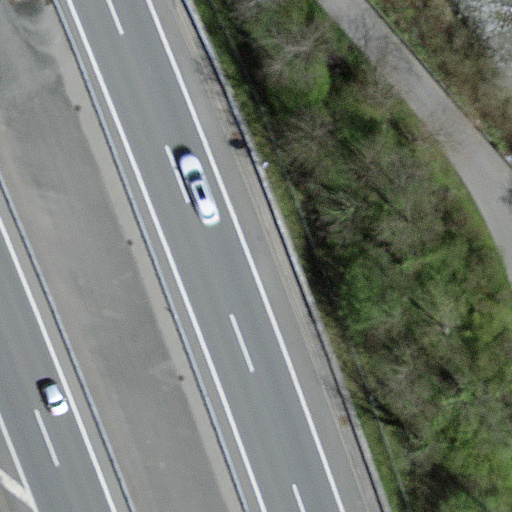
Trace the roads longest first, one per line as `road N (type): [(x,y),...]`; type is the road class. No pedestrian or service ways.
road 1 (motorway): [(291,511),(99,0)]
road 2 (motorway): [(0,347),(66,511)]
